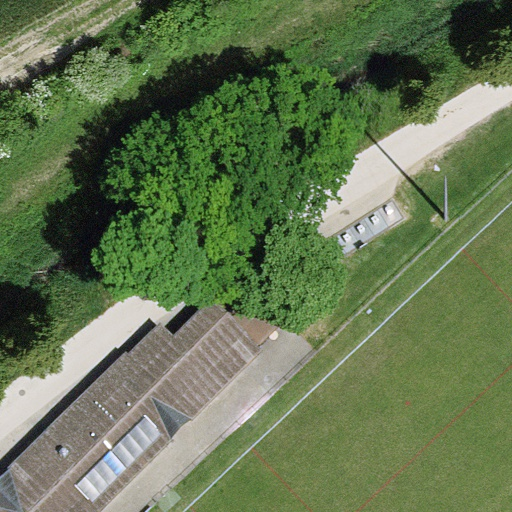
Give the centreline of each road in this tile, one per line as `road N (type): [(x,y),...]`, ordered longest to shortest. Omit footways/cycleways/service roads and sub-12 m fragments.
road 1 (track): [(0,414),(131,314),(511,84)]
road 2 (track): [(132,0),(0,76)]
